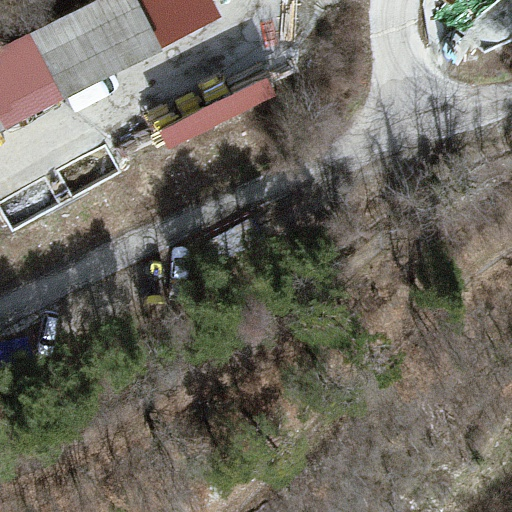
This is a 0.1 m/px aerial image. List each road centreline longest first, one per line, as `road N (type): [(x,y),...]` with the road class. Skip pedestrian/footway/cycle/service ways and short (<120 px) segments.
road 1 (track): [(511,97),(0,320)]
road 2 (track): [(511,262),(373,354),(211,511)]
